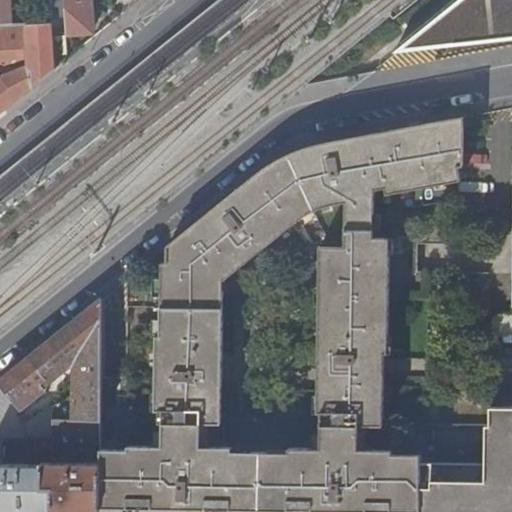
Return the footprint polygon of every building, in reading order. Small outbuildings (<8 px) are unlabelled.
[(0,0),(0,24),(15,24),(14,0),(0,0)] [(52,0),(53,18),(67,17),(67,23),(67,33),(94,32),(91,0),(52,0)] [(511,0),(458,0),(398,50),(511,37),(511,0)] [(0,111),(54,69),(52,34),(52,24),(52,22),(27,23),(29,66),(2,76),(0,35),(0,111)] [(52,24),(52,34),(67,33),(67,23),(52,24)] [(422,511),(423,465),(423,452),(394,453),(394,449),(360,448),(360,425),(384,425),(385,337),(389,337),(390,254),(386,254),(386,237),(374,237),(375,189),(389,187),(391,194),(464,181),(459,157),(467,156),(467,117),(330,141),(319,144),(306,148),(289,161),(247,195),(246,184),(181,236),(180,387),(179,511),(194,511),(232,511),(233,446),(201,446),(202,423),(222,423),(224,290),(216,290),(216,279),(224,279),(243,264),(235,254),(251,241),(259,251),(299,218),(306,215),(322,207),(344,203),(344,249),(320,249),(320,289),(324,289),(324,305),(320,305),(318,396),(323,396),(322,448),(290,447),(289,511),(422,511)] [(276,162),(246,184),(247,195),(289,161),(306,148),(300,150),(276,162)] [(129,449),(101,448),(101,463),(101,511),(179,511),(180,387),(181,236),(167,247),(167,262),(161,262),(160,335),(156,335),(156,393),(159,393),(159,422),(163,422),(163,445),(129,445),(129,449)] [(54,419),(101,419),(102,299),(0,382),(22,409),(48,388),(43,382),(79,354),(79,388),(62,403),(61,401),(54,406),(54,415),(54,419)] [(22,409),(0,382),(0,381),(0,426),(11,418),(22,409)] [(489,466),(423,465),(422,511),(511,511),(511,406),(493,406),(493,424),(489,425),(489,466)] [(54,439),(54,419),(54,415),(41,415),(41,430),(41,439),(54,439)] [(0,438),(11,439),(20,439),(20,430),(11,418),(0,426),(0,438)] [(101,442),(101,419),(54,419),(54,439),(54,441),(101,442)] [(20,439),(35,439),(41,439),(41,430),(20,430),(20,439)] [(0,509),(101,511),(101,463),(44,462),(43,464),(0,464),(0,456),(4,456),(4,444),(11,444),(11,439),(0,438),(0,509)] [(54,449),(54,441),(54,439),(41,439),(35,439),(35,449),(54,449)]
